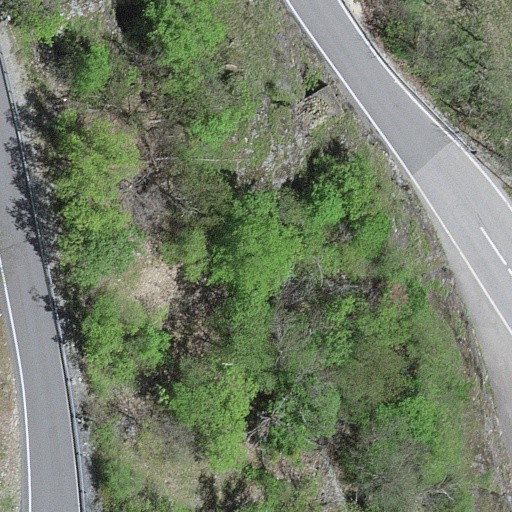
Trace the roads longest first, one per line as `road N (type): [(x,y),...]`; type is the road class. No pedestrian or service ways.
road 1 (tertiary): [(0,138),(49,415),(55,511)]
road 2 (tertiary): [(511,267),(315,0)]
